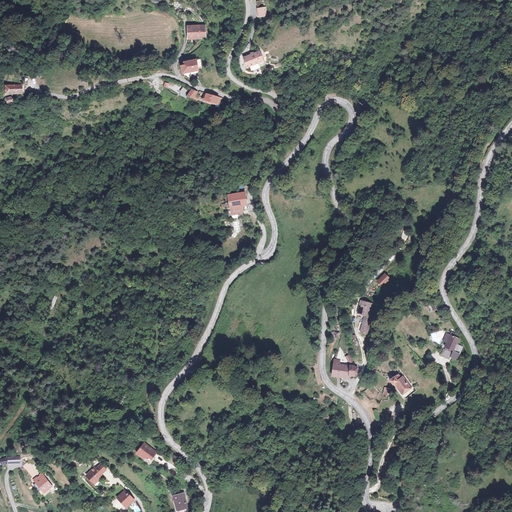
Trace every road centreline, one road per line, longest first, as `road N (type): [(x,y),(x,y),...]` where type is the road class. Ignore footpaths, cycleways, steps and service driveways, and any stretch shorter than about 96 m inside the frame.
road 1 (tertiary): [(368,511),(369,426),(325,379),(321,361),(328,286),(351,230),(325,156),(350,130),(352,111),(337,100),(323,104),(267,182),(275,238),(257,258)]
road 2 (tertiary): [(511,125),(486,163),(474,228),(442,282),(474,349),(473,378),(425,424),(397,511)]
road 3 (tertiary): [(257,258),(227,284),(205,339),(160,410),(171,443),(203,469),(207,511)]
road 4 (residential): [(278,111),(267,100),(230,100),(163,74),(66,97),(35,94)]
road 5 (unknown): [(227,284),(208,191),(225,147),(230,100)]
road 6 (unclassified): [(278,111),(252,188),(264,233),(257,258)]
road 7 (unclassified): [(245,0),(228,73),(269,92),(278,111)]
